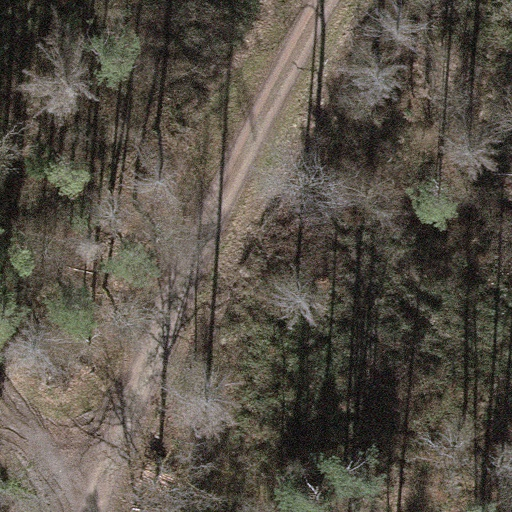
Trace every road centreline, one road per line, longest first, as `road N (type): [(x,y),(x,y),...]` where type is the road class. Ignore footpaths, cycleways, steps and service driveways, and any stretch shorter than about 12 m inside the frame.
road 1 (track): [(94,511),(126,382),(328,0)]
road 2 (track): [(96,504),(0,412)]
